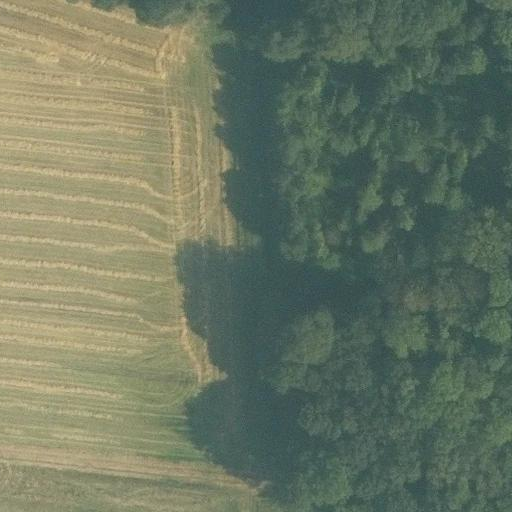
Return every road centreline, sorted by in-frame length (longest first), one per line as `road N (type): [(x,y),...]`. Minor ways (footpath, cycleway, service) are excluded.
road 1 (track): [(283,0),(274,26),(301,511)]
road 2 (track): [(299,483),(0,452)]
